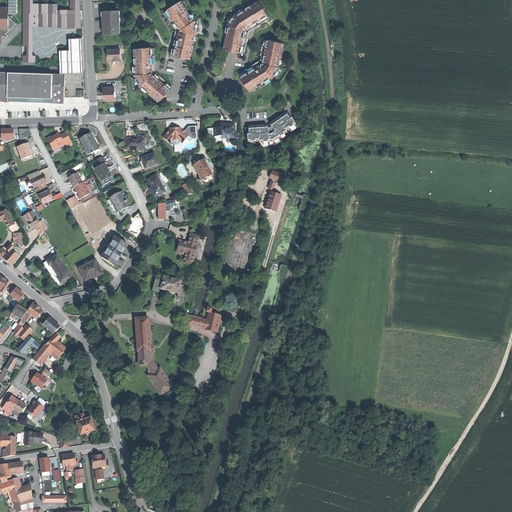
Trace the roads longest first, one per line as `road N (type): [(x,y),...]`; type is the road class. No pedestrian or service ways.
road 1 (residential): [(100,118),(150,225),(120,279),(51,310)]
road 2 (tertiary): [(51,310),(85,343),(119,443)]
